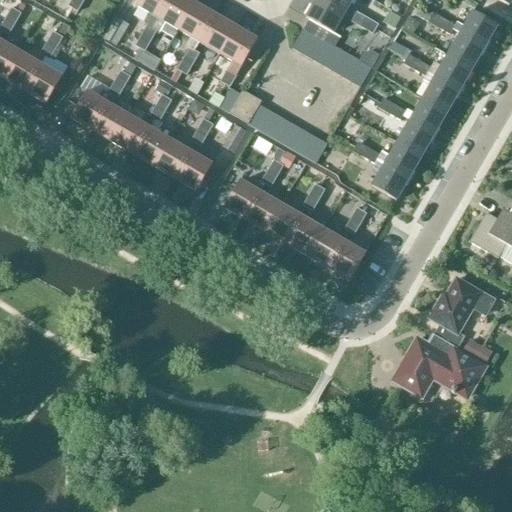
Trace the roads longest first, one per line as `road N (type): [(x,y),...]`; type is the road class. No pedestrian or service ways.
road 1 (residential): [(353,330),(333,327),(0,134)]
road 2 (residential): [(353,330),(386,310),(511,93)]
